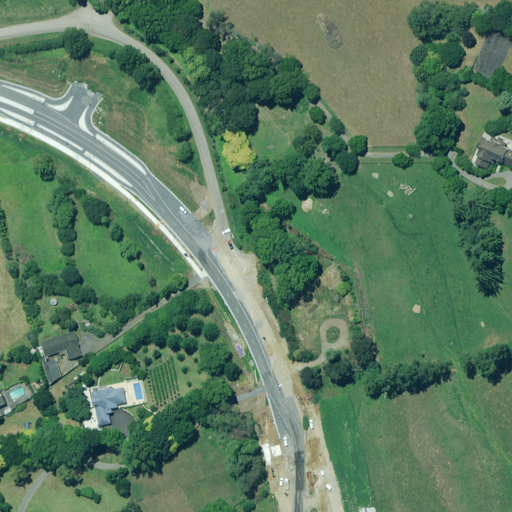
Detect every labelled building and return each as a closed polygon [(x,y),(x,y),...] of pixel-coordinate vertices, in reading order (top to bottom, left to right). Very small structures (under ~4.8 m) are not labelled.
[(511,150),(501,146),(503,142),(494,137),(492,141),(483,137),(478,148),(482,150),(476,164),(490,170),(495,159),(510,166),(511,167),(511,150)] [(349,321),(347,309),(327,312),(328,315),(321,316),(323,327),(320,328),(322,339),(346,335),(345,329),(344,322),(349,321)] [(83,357),(76,333),(43,343),(48,357),(61,353),(62,356),(67,354),(69,361),(83,357)] [(364,360),(361,350),(348,353),(351,364),(364,360)] [(63,378),(56,361),(44,366),(51,384),(63,378)] [(297,397),(293,381),(279,384),(283,400),(297,397)] [(129,406),(124,389),(111,392),(110,389),(92,394),(93,398),(92,399),(100,427),(112,424),(110,415),(115,413),(114,410),(129,406)]
